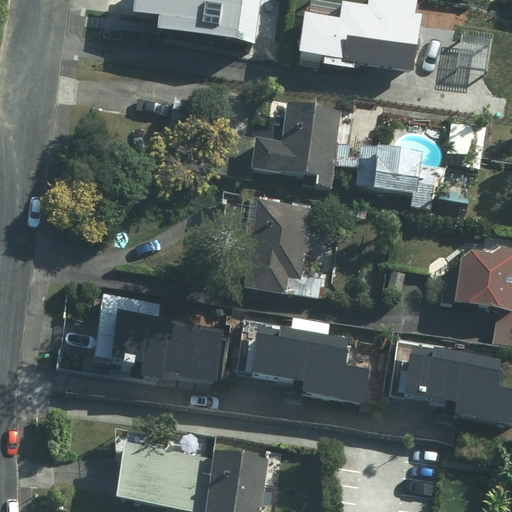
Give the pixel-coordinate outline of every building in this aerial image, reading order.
[(136,0),(135,10),(161,14),(159,28),(256,41),(261,0),(136,0)] [(306,11),(298,56),(331,61),(329,54),(411,68),(420,15),(414,14),(415,4),(389,0),(367,0),(367,5),(340,0),(338,16),(306,11)] [(253,145),(250,179),(304,184),(304,193),(333,195),(339,117),(282,112),(279,147),(253,145)] [(484,133),(451,130),(447,170),(481,173),(484,133)] [(356,168),(353,195),(415,202),(419,164),(367,158),(365,169),(356,168)] [(312,276),(315,245),(303,244),(305,221),(281,220),(282,211),(245,209),(240,282),(287,285),(286,301),(323,304),(325,277),(312,276)] [(511,254),(499,254),(489,262),(466,259),(443,281),(441,314),(495,317),(493,349),(511,350),(511,254)] [(224,339),(112,325),(106,376),(218,390),(224,339)] [(347,351),(254,340),(249,387),(298,393),(297,402),(370,410),(374,376),(345,372),(347,351)] [(500,369),(408,363),(405,410),(456,413),(456,429),(511,432),(511,398),(498,397),(500,369)] [(271,511),(272,499),(263,498),(265,464),(211,460),(210,470),(118,462),(114,511),(118,511),(271,511)]
